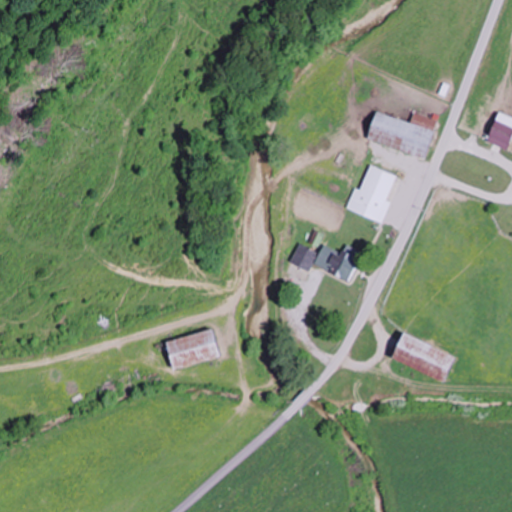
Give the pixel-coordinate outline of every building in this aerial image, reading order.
[(425,159),(437,122),(413,114),(410,123),(373,112),(364,139),(425,159)] [(384,223),(398,176),(363,165),(349,212),(384,223)] [(323,244),(326,236),(313,231),(307,247),(298,243),(289,264),(310,272),(312,266),(346,279),(355,256),(323,244)] [(162,341),(169,369),(219,357),(213,329),(162,341)] [(453,357),(399,332),(386,358),(441,384),(453,357)]
